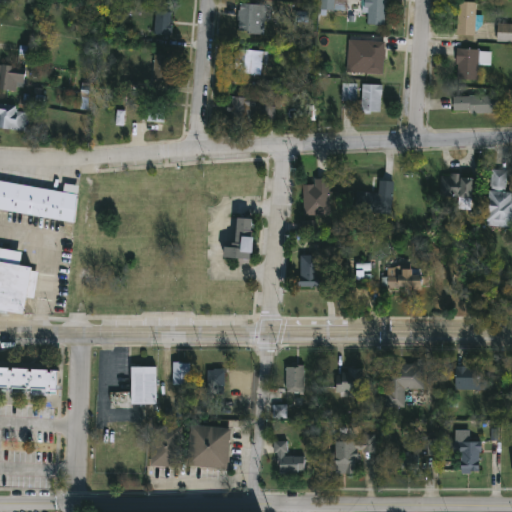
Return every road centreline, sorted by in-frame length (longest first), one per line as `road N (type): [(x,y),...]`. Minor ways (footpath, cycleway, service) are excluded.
road 1 (residential): [(0,161),(511,137)]
road 2 (tertiary): [(0,335),(511,332)]
road 3 (tertiary): [(0,505),(511,507)]
road 4 (residential): [(270,333),(282,144)]
road 5 (residential): [(84,334),(75,511)]
road 6 (residential): [(253,505),(270,333)]
road 7 (residential): [(195,148),(209,0)]
road 8 (residential): [(413,140),(423,0)]
